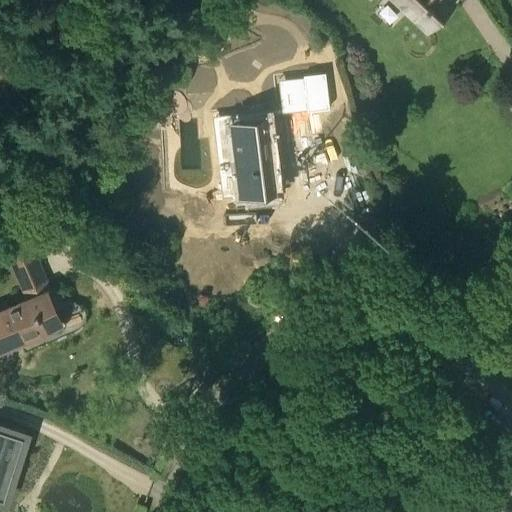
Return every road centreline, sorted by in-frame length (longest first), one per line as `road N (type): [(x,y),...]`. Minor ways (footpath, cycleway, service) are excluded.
road 1 (residential): [(163,511),(229,391),(295,322),(344,308),(390,313),(455,352)]
road 2 (residential): [(383,511),(455,352)]
